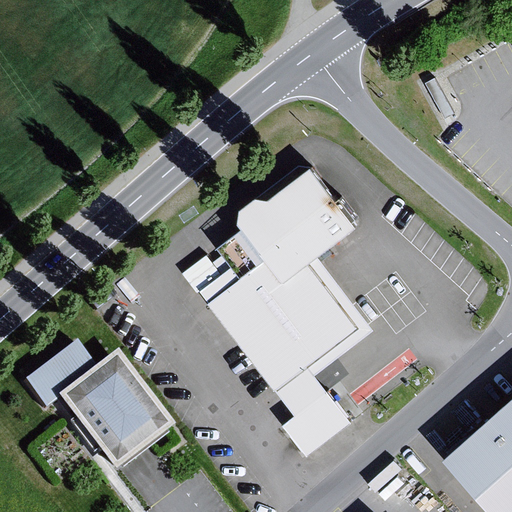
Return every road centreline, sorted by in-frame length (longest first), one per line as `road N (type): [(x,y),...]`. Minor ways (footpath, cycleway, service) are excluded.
road 1 (secondary): [(312,53),(0,318)]
road 2 (unclassified): [(312,53),(394,147),(511,246)]
road 3 (residential): [(511,331),(307,511)]
